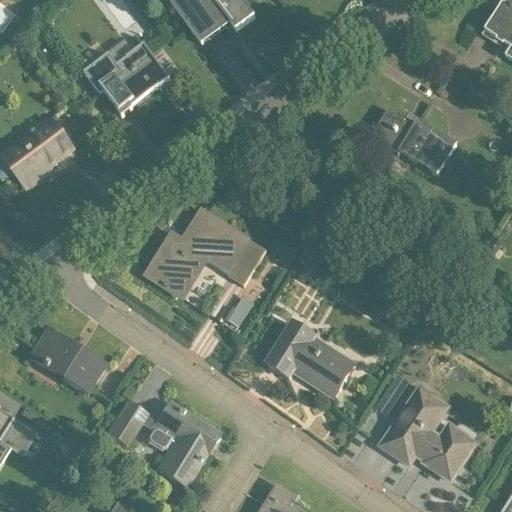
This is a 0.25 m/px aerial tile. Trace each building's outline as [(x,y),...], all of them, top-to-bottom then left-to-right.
[(197,42),(226,21),(236,34),(254,20),(239,0),(177,0),(170,6),(197,42)] [(505,60),(511,64),(511,0),(508,0),(486,35),(511,51),(505,60)] [(118,68),(135,56),(128,46),(112,58),(118,68)] [(124,120),(130,115),(132,113),(131,112),(169,83),(144,49),(133,57),(118,69),(109,58),(84,77),(101,98),(104,96),(124,120)] [(437,180),(456,149),(418,125),(414,131),(405,125),(405,124),(388,113),(371,140),(397,157),(396,158),(398,159),(400,156),(437,180)] [(52,126),(5,162),(4,160),(0,163),(0,181),(4,182),(8,181),(15,176),(27,192),(28,191),(27,190),(30,188),(31,190),(39,184),(38,182),(41,180),(38,175),(43,171),(44,172),(70,153),(71,154),(72,153),(52,126)] [(296,229),(301,221),(289,214),(285,221),(279,218),(275,226),(287,233),(291,226),(296,229)] [(227,280),(244,290),(266,255),(249,244),(249,245),(202,216),(180,251),(170,245),(174,239),(173,239),(147,280),(182,302),(183,301),(180,298),(210,251),(236,267),(227,280)] [(272,261),(289,272),(300,254),(283,243),(272,261)] [(239,330),(245,321),(235,314),(229,323),(239,330)] [(334,402),(355,369),(314,343),(316,341),(292,327),(266,368),(289,383),(297,371),(319,384),(314,390),(334,402)] [(28,363),(87,399),(107,367),(106,366),(105,367),(47,332),(28,363)] [(448,432),(442,440),(441,442),(431,436),(441,421),(433,416),(439,407),(419,394),(382,450),(409,469),(416,459),(426,465),(425,467),(451,485),(474,450),(448,432)] [(135,435),(146,419),(146,418),(127,407),(107,439),(126,450),(135,435)] [(167,453),(170,455),(158,474),(186,491),(207,458),(208,458),(220,439),(200,427),(199,429),(184,419),(184,418),(180,415),(179,416),(169,410),(170,408),(169,408),(157,428),(159,429),(158,432),(151,433),(147,441),(148,446),(160,454),(167,453)] [(34,429),(39,421),(26,412),(21,420),(34,429)] [(8,452),(22,429),(0,415),(0,470),(10,453),(8,452)] [(304,511),(275,494),(263,511),(304,511)]
